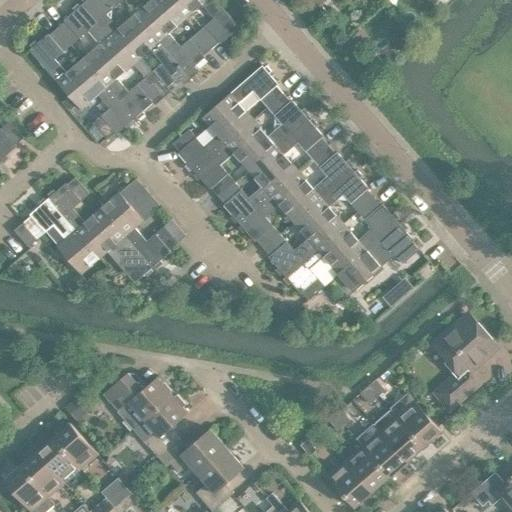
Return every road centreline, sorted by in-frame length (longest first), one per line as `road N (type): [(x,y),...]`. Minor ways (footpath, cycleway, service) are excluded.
road 1 (residential): [(511,293),(277,22)]
road 2 (residential): [(139,158),(277,22)]
road 3 (residential): [(328,511),(206,370)]
road 4 (residential): [(390,511),(511,412)]
road 5 (residential): [(107,355),(0,447)]
road 6 (residential): [(225,264),(139,158)]
